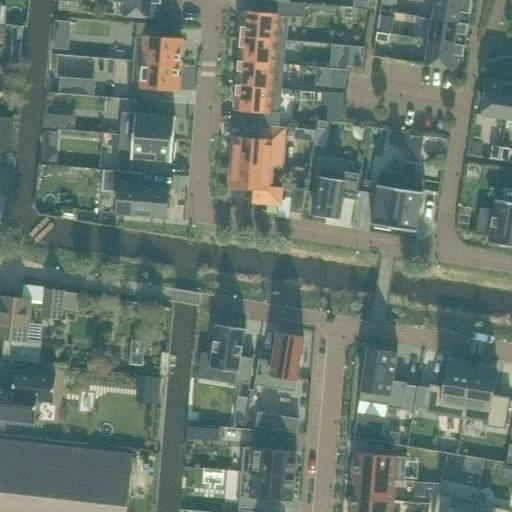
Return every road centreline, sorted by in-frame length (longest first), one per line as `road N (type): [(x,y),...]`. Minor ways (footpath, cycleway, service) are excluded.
road 1 (residential): [(218,0),(204,205),(219,217),(446,254)]
road 2 (residential): [(340,324),(0,262)]
road 3 (residential): [(340,324),(321,511)]
road 4 (residential): [(511,352),(340,324)]
road 5 (residential): [(468,104),(446,254)]
